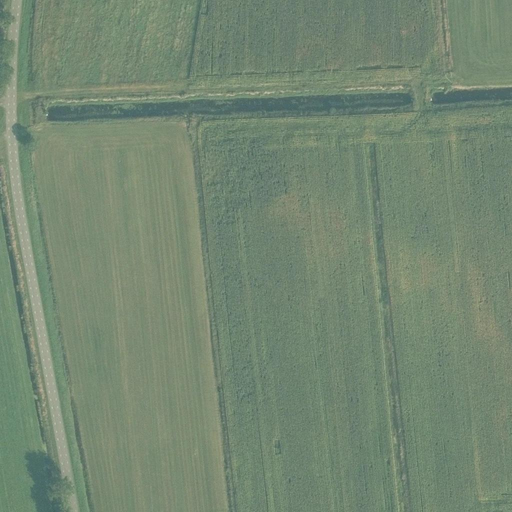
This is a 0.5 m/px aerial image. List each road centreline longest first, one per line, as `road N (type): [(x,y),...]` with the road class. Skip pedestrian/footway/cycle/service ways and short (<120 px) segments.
road 1 (tertiary): [(73,511),(11,141),(19,0)]
road 2 (unknown): [(11,101),(393,81),(417,87),(430,114)]
